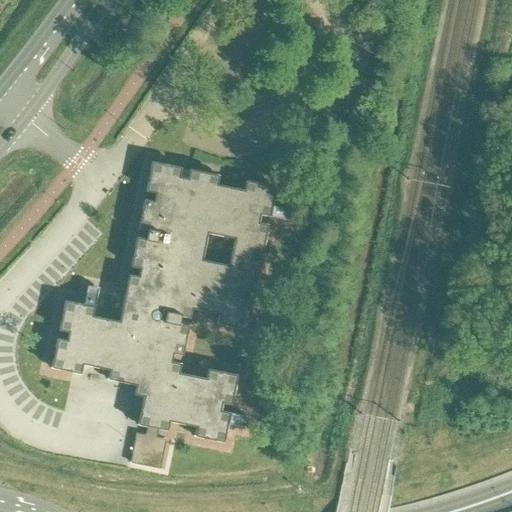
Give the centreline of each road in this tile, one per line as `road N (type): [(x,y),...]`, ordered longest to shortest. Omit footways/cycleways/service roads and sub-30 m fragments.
road 1 (residential): [(172,98),(197,119),(234,130),(276,114),(321,42),(312,0)]
road 2 (residential): [(0,296),(102,180)]
road 3 (primary): [(24,118),(104,0)]
